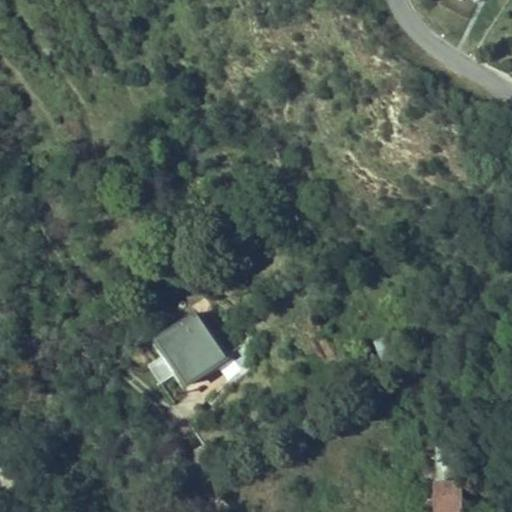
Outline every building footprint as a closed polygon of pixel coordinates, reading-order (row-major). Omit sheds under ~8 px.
[(188,386),(228,359),(198,315),(158,342),(167,355),(149,367),(161,385),(179,373),(188,386)] [(377,345),(382,359),(396,353),(390,339),(377,345)] [(6,448),(14,457),(20,452),(12,443),(6,448)] [(196,451),(207,470),(217,465),(206,446),(196,451)] [(461,511),(460,450),(437,451),(438,511),(461,511)]
